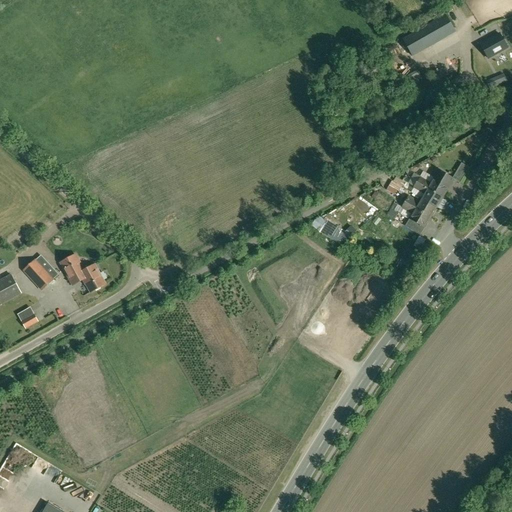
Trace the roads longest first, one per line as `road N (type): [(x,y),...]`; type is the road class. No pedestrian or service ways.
road 1 (unclassified): [(0,362),(120,295),(142,273),(120,241),(0,130)]
road 2 (secondary): [(455,261),(358,384),(282,511)]
road 3 (residential): [(511,112),(444,231),(455,261)]
